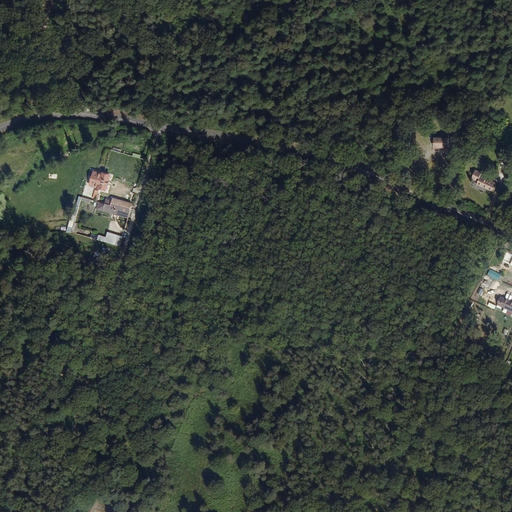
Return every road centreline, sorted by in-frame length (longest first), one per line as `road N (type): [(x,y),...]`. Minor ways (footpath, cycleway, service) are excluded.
road 1 (tertiary): [(511,236),(402,184),(259,142),(92,115),(41,115),(0,127)]
road 2 (track): [(160,0),(159,124),(49,511)]
road 3 (track): [(92,115),(47,26),(0,10)]
